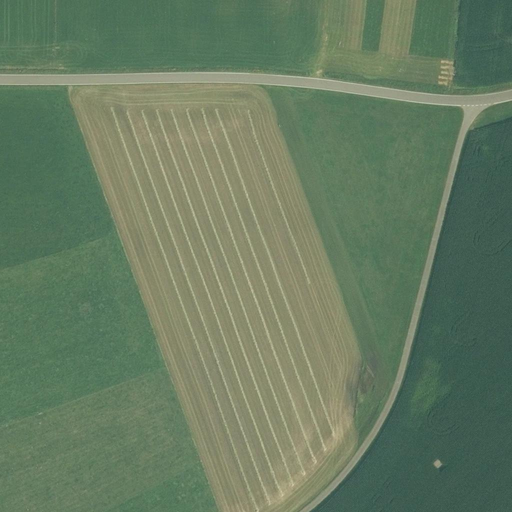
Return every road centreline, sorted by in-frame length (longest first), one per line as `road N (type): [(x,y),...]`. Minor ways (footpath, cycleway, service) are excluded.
road 1 (tertiary): [(0,78),(254,77),(471,101)]
road 2 (unclassified): [(303,511),(341,477),(389,402),(471,101)]
